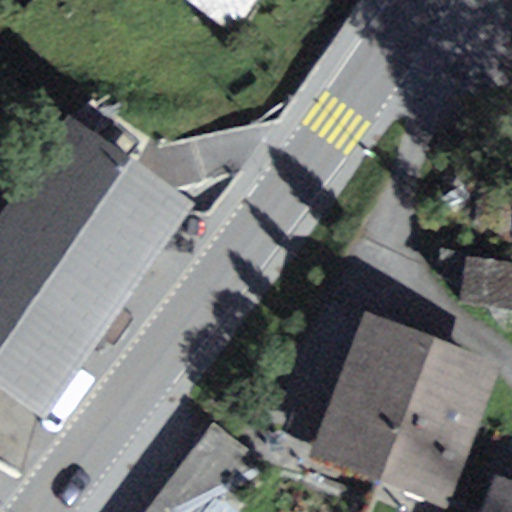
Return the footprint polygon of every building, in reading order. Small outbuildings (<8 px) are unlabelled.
[(250,0),(183,0),(228,31),(250,0)] [(0,381),(47,412),(187,201),(74,126),(0,237),(0,381)] [(511,248),(466,244),(461,301),(511,306),(511,248)] [(492,346),(355,302),(305,457),(443,500),(492,346)] [(145,511),(207,511),(254,443),(213,415),(145,511)] [(511,511),(511,470),(495,465),(478,511),(511,511)]
